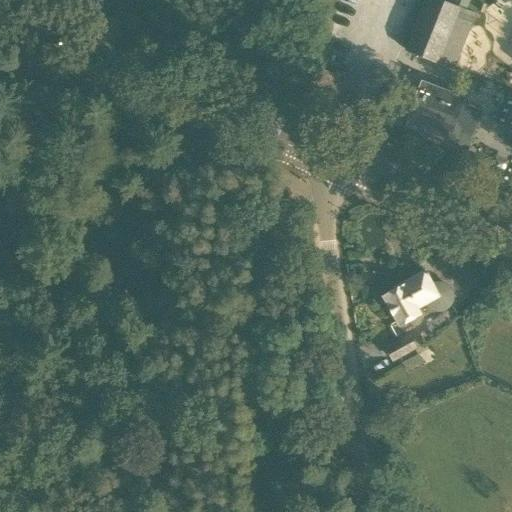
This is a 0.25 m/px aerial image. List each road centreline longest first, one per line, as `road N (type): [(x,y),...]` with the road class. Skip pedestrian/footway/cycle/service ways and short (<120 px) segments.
road 1 (secondary): [(342,156),(0,13)]
road 2 (unclassified): [(368,511),(325,229),(330,178),(342,156)]
road 3 (track): [(0,123),(199,142),(243,156)]
road 4 (secondary): [(511,225),(342,156)]
road 5 (track): [(409,0),(342,156)]
